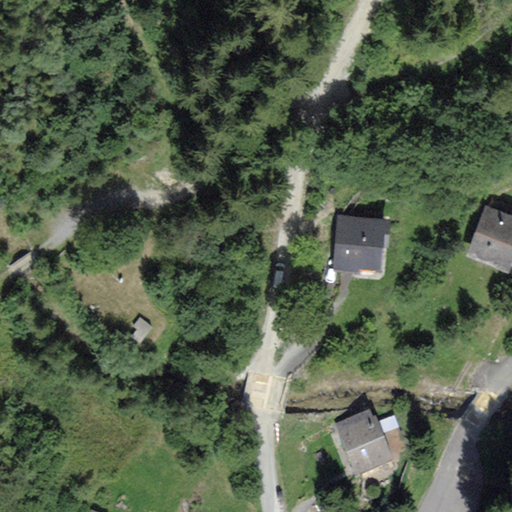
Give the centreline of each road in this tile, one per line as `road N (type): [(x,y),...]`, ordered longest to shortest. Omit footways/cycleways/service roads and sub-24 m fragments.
road 1 (unclassified): [(370,0),(316,106),(283,243),(264,451)]
road 2 (track): [(6,281),(84,221),(177,201),(326,80)]
road 3 (unclassified): [(511,372),(472,423),(439,511)]
